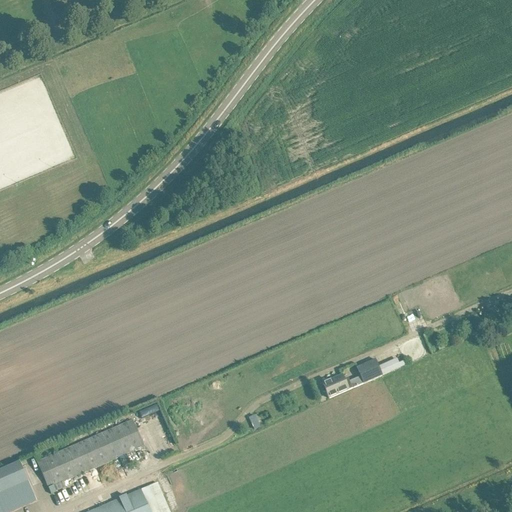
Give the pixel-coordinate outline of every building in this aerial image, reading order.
[(382,376),(391,372),(388,363),(378,367),(375,360),(356,368),(363,384),(382,376)] [(348,379),(344,381),(342,375),(322,384),(323,386),(321,387),(321,388),(323,392),(324,393),(326,392),(329,399),(352,389),(348,379)] [(255,414),(249,417),(254,429),(261,426),(255,414)] [(53,486),(143,447),(132,421),(37,462),(48,488),(53,486)] [(20,464),(0,472),(0,511),(16,511),(37,503),(20,464)] [(160,511),(150,486),(90,511),(160,511)]
